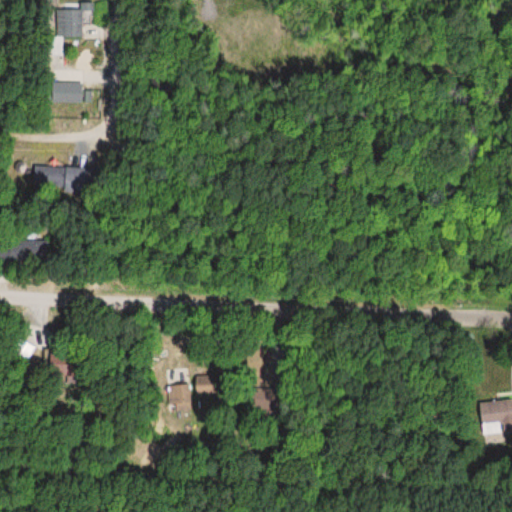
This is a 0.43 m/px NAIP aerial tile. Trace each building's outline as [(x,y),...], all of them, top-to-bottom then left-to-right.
[(57,36),(94,36),(94,3),(79,3),(79,10),(57,10),(57,36)] [(81,102),(81,82),(49,82),(49,102),(81,102)] [(21,359),(31,360),(31,344),(21,344),(21,359)] [(191,385),(168,385),(168,406),(191,406),(191,385)] [(511,399),(480,401),(483,433),(511,431),(511,399)]
